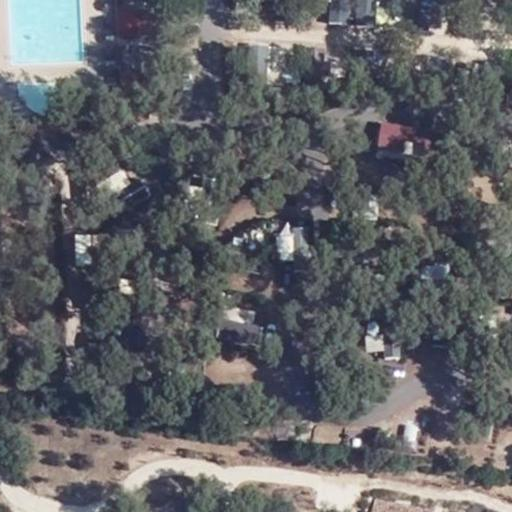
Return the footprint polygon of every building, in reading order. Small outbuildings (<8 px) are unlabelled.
[(404,152),(406,140),(406,130),(383,127),(380,149),(404,152)] [(406,140),(429,143),(430,133),(406,130),(406,140)] [(430,133),(429,143),(452,147),(453,136),(430,133)] [(450,163),(451,154),(428,151),(427,160),(450,163)] [(111,270),(110,238),(89,238),(88,270),(111,270)] [(470,420),(467,436),(489,441),(492,424),(470,420)]
